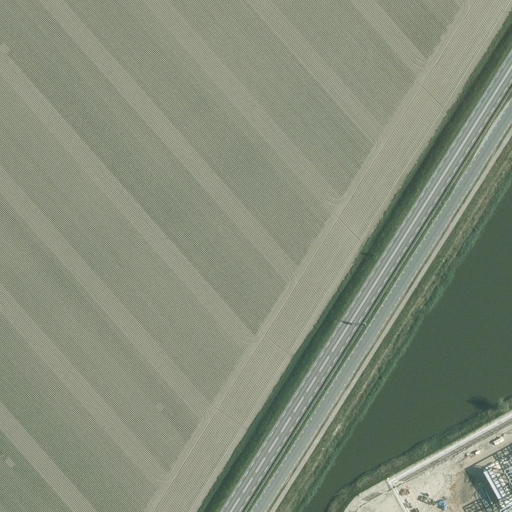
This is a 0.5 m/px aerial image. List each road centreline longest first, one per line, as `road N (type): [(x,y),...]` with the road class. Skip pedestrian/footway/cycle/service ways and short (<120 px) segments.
road 1 (trunk): [(511,68),(233,511)]
road 2 (unclassified): [(259,511),(511,112)]
